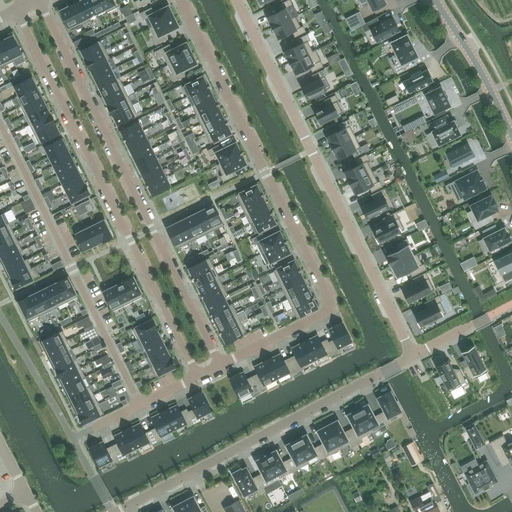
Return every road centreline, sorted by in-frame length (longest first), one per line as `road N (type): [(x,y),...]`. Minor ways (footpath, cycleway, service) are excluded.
road 1 (residential): [(15,10),(196,375)]
road 2 (residential): [(220,364),(40,0)]
road 3 (residential): [(236,0),(413,354)]
road 4 (residential): [(334,307),(178,0)]
road 5 (residential): [(115,511),(382,374)]
road 6 (tertiary): [(511,135),(435,0)]
road 7 (residential): [(196,375),(72,438)]
road 8 (residential): [(334,307),(220,364)]
